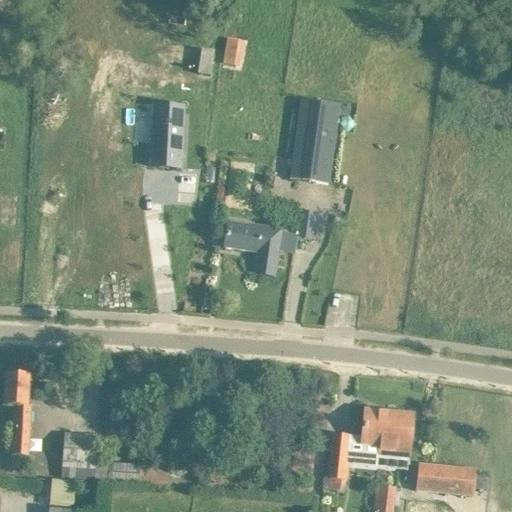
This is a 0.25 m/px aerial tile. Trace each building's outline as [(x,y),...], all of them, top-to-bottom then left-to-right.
[(229,35),(224,67),(242,70),(247,38),(229,35)] [(300,101),(289,180),(328,186),(339,106),(300,101)] [(156,107),(153,151),(181,152),(184,109),(156,107)] [(89,167),(87,199),(103,200),(102,208),(126,209),(126,201),(142,202),(144,170),(89,167)] [(0,223),(15,224),(17,195),(0,194),(0,223)] [(228,223),(227,229),(224,249),(257,253),(254,274),(275,277),(278,251),(294,253),(296,237),(313,239),(317,213),(297,210),(295,226),(291,226),(290,232),(228,223)] [(11,470),(27,470),(28,455),(30,427),(31,407),(27,406),(28,375),(5,374),(4,406),(15,407),(11,470)] [(365,412),(363,432),(362,444),(377,445),(376,463),(408,466),(412,417),(365,412)] [(332,436),(326,490),(339,490),(344,486),(345,480),(346,480),(350,438),(332,436)] [(65,437),(63,479),(137,483),(138,464),(108,462),(108,456),(95,455),(96,439),(65,437)] [(153,450),(149,476),(163,478),(166,452),(153,450)] [(183,469),(184,455),(170,453),(169,467),(183,469)] [(420,465),(417,492),(473,497),(475,471),(420,465)] [(50,480),(50,502),(74,503),(75,481),(50,480)] [(374,485),(371,511),(392,511),(393,506),(397,506),(398,493),(394,493),(395,488),(374,485)]
